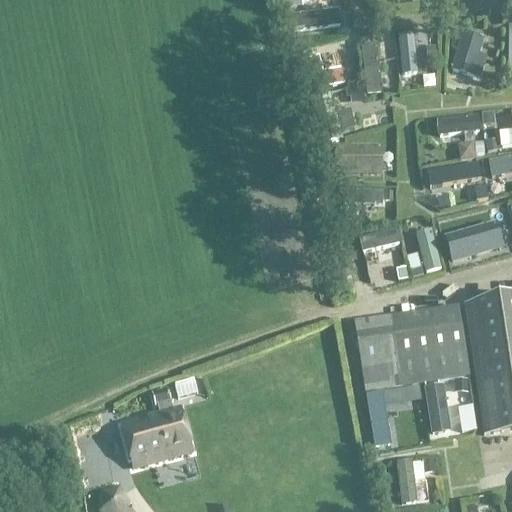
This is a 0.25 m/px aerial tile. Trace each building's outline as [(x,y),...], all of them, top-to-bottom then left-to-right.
[(289,19),(291,36),(340,30),(338,13),(289,19)] [(479,81),(486,59),(479,57),(484,41),(455,32),(450,49),(458,51),(451,73),(479,81)] [(381,97),(376,48),(360,50),(365,98),(381,97)] [(409,52),(399,53),(402,84),(412,83),(409,52)] [(318,61),(301,65),(309,96),(326,92),(343,88),(339,73),(322,77),(318,61)] [(340,141),(330,99),(313,103),(323,145),(340,141)] [(479,136),(477,120),(435,125),(437,141),(479,136)] [(334,178),(381,178),(381,149),(335,149),(334,178)] [(471,152),(457,155),(465,186),(478,183),(471,152)] [(511,158),(488,163),(491,179),(511,175),(511,158)] [(458,170),(420,177),(422,189),(461,182),(458,170)] [(381,210),(382,195),(342,194),(342,209),(381,210)] [(496,225),(445,240),(451,262),(502,247),(496,225)] [(362,256),(399,247),(396,233),(358,242),(362,256)] [(511,301),(465,309),(485,437),(511,433),(511,301)] [(366,396),(469,380),(458,310),(354,324),(366,396)] [(443,390),(423,393),(430,439),(450,437),(443,390)] [(158,416),(122,426),(134,471),(191,455),(180,412),(172,414),(166,393),(153,396),(158,416)] [(370,397),(377,445),(392,443),(385,395),(370,397)] [(97,424),(85,425),(91,473),(103,471),(97,424)] [(411,462),(395,464),(400,506),(416,504),(411,462)] [(102,495),(100,511),(123,511),(128,506),(119,491),(102,495)]
